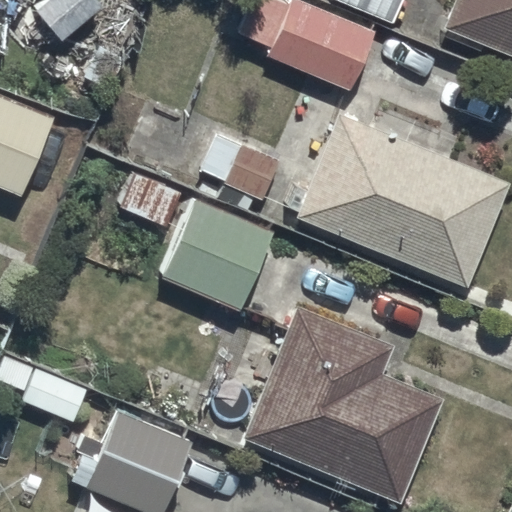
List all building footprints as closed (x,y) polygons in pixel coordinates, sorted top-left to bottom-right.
[(372,22),(319,0),(242,0),(232,26),(267,40),(262,52),(345,86),(372,22)] [(511,0),(444,0),(439,15),(447,18),(441,33),(478,48),(483,36),(511,48),(511,0)] [(0,89),(0,181),(17,189),(49,109),(0,89)] [(503,171),(331,105),(290,210),(462,277),(503,171)] [(262,136),(228,122),(224,130),(211,124),(193,164),(222,176),(215,191),(249,206),(255,192),(257,193),(275,153),(258,145),(262,136)] [(176,184),(130,165),(115,200),(162,219),(176,184)] [(191,188),(157,268),(233,301),(267,221),(191,188)] [(383,335),(291,297),(237,428),(397,493),(439,390),(372,363),(383,335)] [(84,383),(0,348),(0,376),(19,385),(15,394),(71,417),(84,383)] [(185,435),(110,406),(100,430),(85,424),(74,453),(91,460),(83,480),(157,509),(185,435)]
